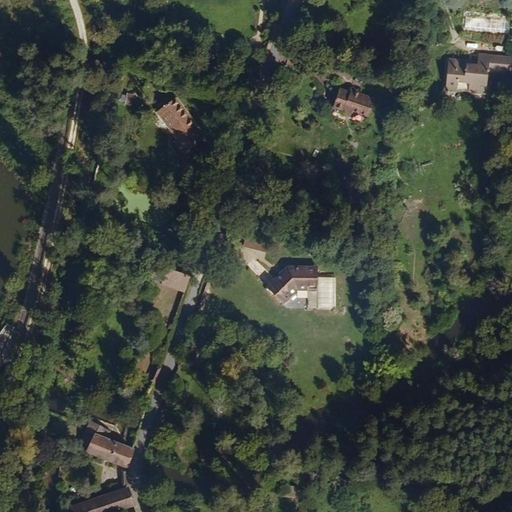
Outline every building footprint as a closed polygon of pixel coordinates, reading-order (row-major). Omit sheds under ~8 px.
[(494,92),(498,69),(504,70),(506,55),(490,53),(489,64),(478,63),(478,59),(459,57),(456,87),(494,92)] [(372,119),(378,101),(354,94),(353,95),(341,92),(335,109),(348,113),(348,111),(356,114),(372,119)] [(195,126),(176,99),(158,112),(178,139),(175,141),(182,152),(200,140),(192,129),(195,126)] [(144,113),(147,101),(139,100),(137,111),(144,113)] [(354,120),(356,114),(348,111),(348,113),(346,118),(354,120)] [(263,260),(266,246),(246,240),(242,255),(263,260)] [(173,277),(177,260),(169,258),(165,275),(173,277)] [(194,283),(200,267),(177,260),(173,277),(194,283)] [(312,291),(312,268),(289,268),(268,290),(277,298),(279,295),(287,303),(298,291),(309,291),(312,291)] [(339,304),(335,273),(319,274),(319,268),(312,268),(312,291),(309,291),(312,309),(339,304)] [(287,303),(279,295),(277,298),(284,306),(287,303)] [(112,429),(114,424),(102,420),(100,425),(112,429)] [(130,460),(137,443),(110,434),(112,429),(100,425),(93,446),(130,460)] [(109,511),(132,505),(127,489),(63,510),(63,511),(109,511)]
